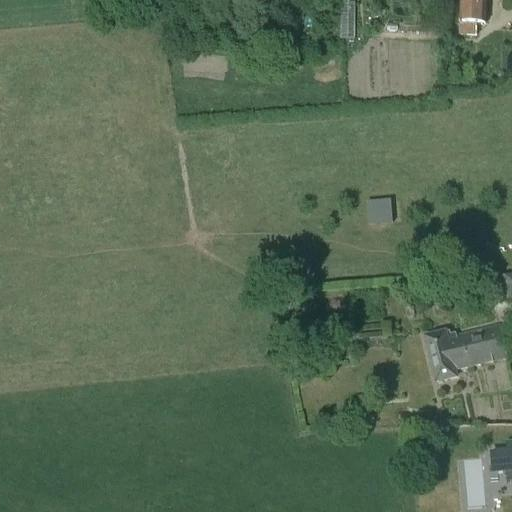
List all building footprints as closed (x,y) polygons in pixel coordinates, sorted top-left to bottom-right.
[(460,0),(459,25),(459,37),(476,38),(476,26),(485,26),(485,0),(460,0)] [(253,30),(271,30),(271,19),(253,19),(253,30)] [(367,201),(368,225),(394,224),(393,200),(367,201)] [(497,328),(446,340),(444,334),(425,339),(436,383),(455,379),(454,373),(469,369),(505,359),(497,328)] [(511,444),(507,445),(507,453),(491,455),(493,473),(511,471),(511,444)]
